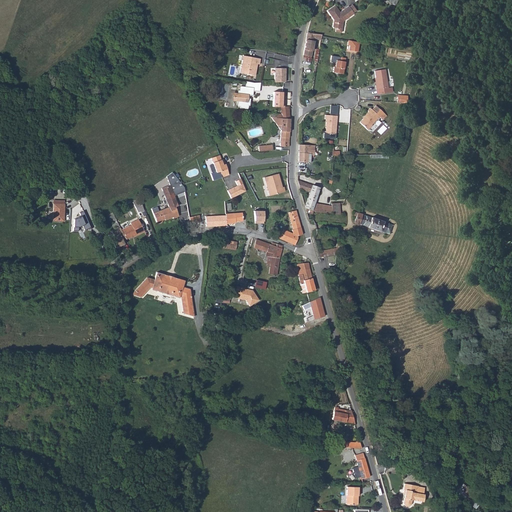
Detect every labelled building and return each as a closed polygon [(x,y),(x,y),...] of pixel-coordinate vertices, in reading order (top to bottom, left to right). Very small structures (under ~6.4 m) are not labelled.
[(334,6),(326,11),(333,21),(332,28),(335,29),(335,32),(340,33),(342,22),(353,14),(353,13),(348,7),(348,6),(339,13),(334,6)] [(301,59),(309,59),(311,41),(318,43),(319,38),(304,35),(301,56),(301,59)] [(356,45),(347,43),(346,48),(345,53),(354,55),(356,45)] [(251,77),(252,72),(255,73),(256,65),(258,66),(259,60),(242,56),(239,75),(251,77)] [(330,75),(340,77),(343,61),(335,60),(334,64),(332,64),(330,75)] [(285,68),(273,68),(273,82),(285,82),(285,68)] [(382,70),(372,71),(373,85),(372,85),(372,91),(376,90),(376,96),(389,94),(388,88),(384,89),(382,70)] [(245,90),(237,89),(236,93),(235,93),(234,96),(231,96),(231,99),(230,98),(230,100),(231,100),(231,103),(234,103),(234,108),(237,109),(236,111),(244,111),(245,108),(246,108),(247,101),(246,101),(244,101),(244,98),(246,98),(249,98),(250,93),(258,94),(259,85),(254,85),(246,84),(245,90)] [(359,122),(367,129),(371,125),(370,125),(377,116),(382,121),(386,116),(375,106),(371,111),(369,110),(364,116),(364,117),(359,122)] [(274,114),(274,120),(287,119),(286,107),(278,108),(279,113),(274,114)] [(266,116),(267,120),(279,136),(279,149),(288,149),(287,119),(274,120),(274,114),(266,116)] [(323,121),(325,121),(325,134),(334,134),(335,117),(323,117),(323,121)] [(298,164),(305,164),(307,164),(308,161),(310,160),(310,157),(314,157),(314,147),(299,146),(298,164)] [(210,159),(215,172),(210,174),(213,180),(222,176),(229,174),(225,164),(223,165),(219,156),(210,159)] [(166,176),(170,185),(174,196),(184,192),(183,188),(172,172),(166,176)] [(226,190),(229,198),(245,191),(240,178),(234,181),(236,185),(226,190)] [(277,178),(265,182),(271,200),(286,194),(285,190),(283,191),(281,191),(277,178)] [(151,209),(157,223),(159,224),(161,223),(162,222),(162,219),(164,218),(165,220),(173,217),(174,218),(179,216),(175,206),(178,205),(174,196),(170,185),(162,189),(161,190),(161,192),(162,193),(163,193),(168,207),(158,211),(156,207),(151,209)] [(300,185),(302,193),(311,196),(307,210),(308,216),(314,217),(315,214),(324,216),(328,205),(331,195),(329,194),(300,185)] [(139,199),(133,202),(138,214),(144,211),(139,199)] [(54,202),(52,221),(63,222),(64,203),(54,202)] [(324,216),(328,216),(335,216),(335,206),(328,205),(324,216)] [(264,211),(254,210),(254,224),(263,223),(264,211)] [(82,211),(78,213),(79,216),(73,219),(73,230),(78,231),(78,226),(82,225),(84,230),(90,227),(82,211)] [(222,226),(232,226),(232,224),(231,215),(231,214),(229,216),(223,217),(222,226)] [(231,215),(232,224),(240,224),(240,222),(247,222),(246,214),(231,215)] [(292,216),(293,222),(300,221),(298,214),(292,216)] [(392,237),(395,228),(357,215),(355,220),(358,221),(357,225),(392,237)] [(214,226),(222,226),(223,217),(214,217),(214,226)] [(121,240),(125,238),(131,236),(130,234),(132,234),(133,236),(143,231),(138,219),(130,222),(130,225),(120,229),(119,228),(111,231),(113,236),(109,238),(114,249),(123,244),(121,240)] [(284,241),(298,248),(301,241),(302,240),(305,239),(303,229),(300,221),(293,222),(296,233),(295,233),(294,234),(295,236),(295,237),(293,236),(288,233),(284,241)] [(222,247),(237,251),(239,243),(224,240),(222,247)] [(275,246),(274,248),(255,241),(253,248),(268,254),(267,262),(269,263),(268,267),(272,268),(272,274),(277,276),(277,277),(279,276),(280,267),(283,252),(284,247),(275,246)] [(318,251),(319,258),(332,255),(336,254),(337,247),(318,251)] [(299,268),(304,297),(317,295),(310,269),(309,268),(299,268)] [(132,295),(142,298),(151,287),(153,288),(153,289),(180,297),(181,296),(183,297),(185,314),(194,317),(191,288),(183,286),(185,280),(173,276),(172,279),(169,278),(169,275),(157,272),(155,278),(148,276),(132,295)] [(266,288),(267,280),(256,279),(255,287),(266,288)] [(248,293),(238,290),(237,296),(241,297),(240,302),(246,303),(250,309),(259,304),(253,294),(250,293),(250,294),(248,294),(248,293)] [(309,300),(314,318),(325,315),(320,297),(309,300)] [(335,416),(340,418),(339,419),(358,427),(354,413),(350,412),(348,415),(340,411),(342,408),(342,406),(339,405),(337,409),(335,414),(335,416)] [(362,455),(355,457),(361,476),(368,474),(362,455)] [(443,476),(460,495),(465,491),(448,472),(443,476)] [(404,491),(404,500),(405,500),(405,506),(406,508),(411,508),(413,506),(413,501),(424,503),(425,495),(423,495),(418,494),(418,488),(419,486),(404,485),(404,491)] [(351,497),(350,510),(360,511),(361,505),(360,505),(359,502),(362,501),(362,498),(351,497)]
